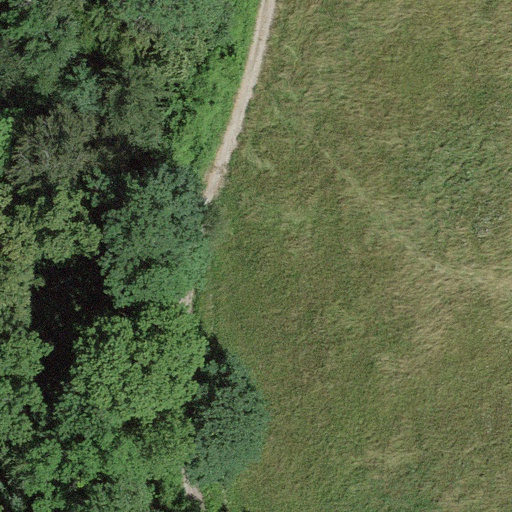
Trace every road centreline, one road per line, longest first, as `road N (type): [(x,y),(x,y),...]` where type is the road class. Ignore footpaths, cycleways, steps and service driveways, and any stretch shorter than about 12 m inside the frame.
road 1 (track): [(125,217),(136,438),(156,511)]
road 2 (track): [(125,217),(180,0)]
